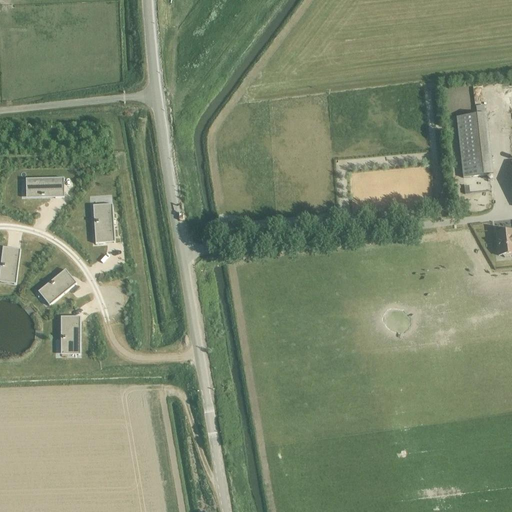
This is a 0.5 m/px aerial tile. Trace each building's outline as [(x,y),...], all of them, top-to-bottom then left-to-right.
[(476,107),(477,115),(485,114),(484,106),(476,107)] [(456,118),(463,179),(493,175),(486,115),(456,118)] [(61,179),(29,180),(29,181),(30,197),(41,197),(44,197),(51,197),(55,197),(55,199),(64,199),(64,189),(63,189),(63,186),(61,186),(60,180),(61,180),(61,179)] [(112,209),(95,210),(96,222),(95,222),(96,225),(96,231),(97,235),(95,236),(95,245),(105,244),(108,243),(107,241),(113,240),(113,241),(114,240),(112,209)] [(511,231),(496,234),(498,257),(503,256),(504,258),(510,258),(511,255),(511,231)] [(2,268),(1,280),(16,282),(20,253),(19,253),(19,254),(13,253),(13,250),(11,250),(11,249),(3,248),(1,259),(2,259),(1,261),(3,261),(2,266),(2,265),(2,268)] [(51,285),(42,292),(52,304),(74,286),(73,286),(69,281),(72,279),(70,277),(65,271),(57,277),(57,278),(55,279),(56,280),(53,283),(51,284),(51,285)] [(70,318),(61,318),(61,327),(63,327),(63,338),(62,338),(62,340),(63,340),(63,352),(79,352),(80,352),(80,321),(79,321),(73,321),(73,318),(70,318)]
